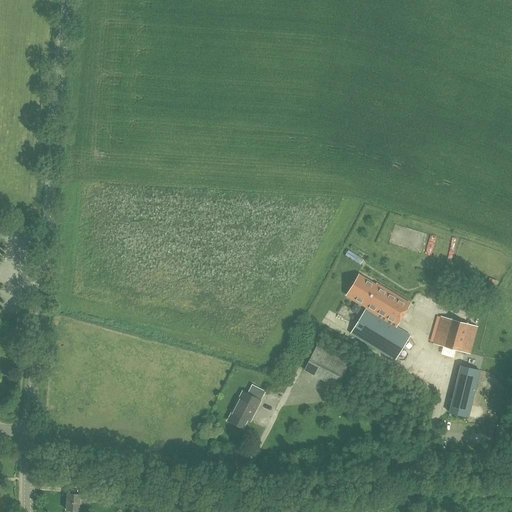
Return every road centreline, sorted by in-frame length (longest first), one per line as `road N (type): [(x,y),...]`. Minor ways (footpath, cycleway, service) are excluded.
road 1 (track): [(28,454),(257,483),(511,466)]
road 2 (tertiary): [(28,435),(65,0)]
